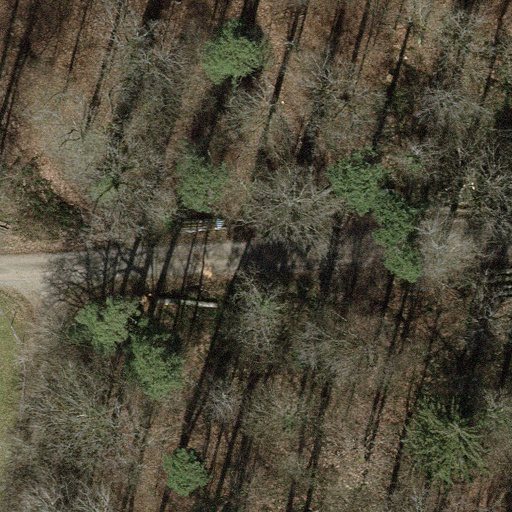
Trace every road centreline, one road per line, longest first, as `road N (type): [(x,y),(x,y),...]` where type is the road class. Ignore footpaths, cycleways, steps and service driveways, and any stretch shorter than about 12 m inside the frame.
road 1 (track): [(511,249),(0,272)]
road 2 (track): [(22,511),(61,270)]
